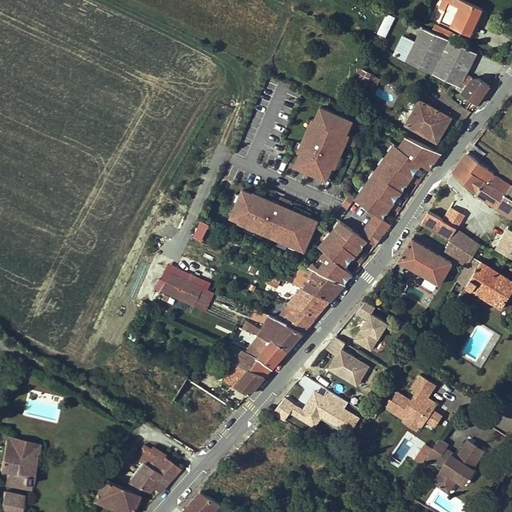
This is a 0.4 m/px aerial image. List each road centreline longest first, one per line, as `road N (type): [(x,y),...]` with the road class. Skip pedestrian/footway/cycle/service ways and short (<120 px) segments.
road 1 (tertiary): [(511,78),(353,290),(162,511)]
road 2 (unknown): [(206,462),(0,337)]
